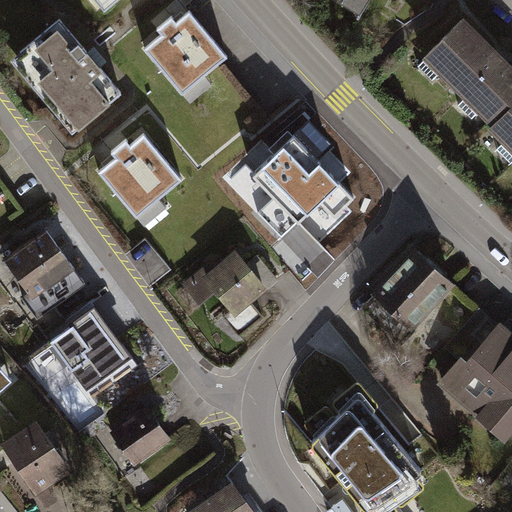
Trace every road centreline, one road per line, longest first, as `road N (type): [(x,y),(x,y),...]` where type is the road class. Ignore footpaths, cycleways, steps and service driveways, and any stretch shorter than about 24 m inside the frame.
road 1 (residential): [(255,397),(200,386),(0,105)]
road 2 (residential): [(255,397),(274,349),(429,190)]
road 3 (secondary): [(429,190),(250,0)]
road 4 (residential): [(303,511),(265,459),(255,397)]
